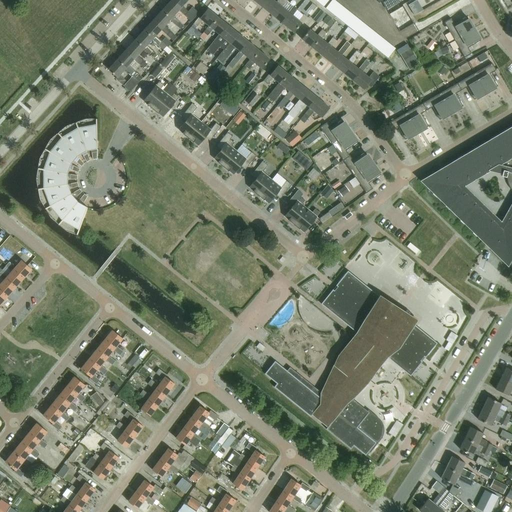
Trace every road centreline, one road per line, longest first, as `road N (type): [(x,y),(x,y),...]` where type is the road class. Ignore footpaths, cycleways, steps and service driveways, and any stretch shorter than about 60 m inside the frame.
road 1 (residential): [(304,256),(76,70)]
road 2 (residential): [(404,176),(341,94),(226,0)]
road 3 (tertiary): [(392,511),(511,317)]
road 4 (residential): [(102,511),(200,379)]
road 5 (residential): [(15,423),(111,305)]
road 6 (residential): [(304,256),(404,176)]
road 7 (residential): [(404,176),(511,113)]
